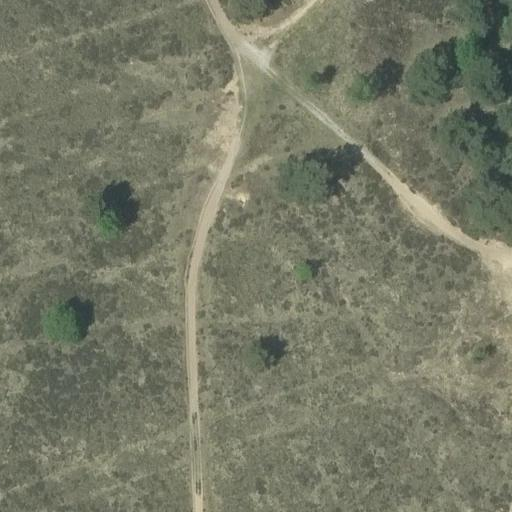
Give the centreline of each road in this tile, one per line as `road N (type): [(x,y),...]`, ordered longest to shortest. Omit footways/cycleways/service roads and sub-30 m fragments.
road 1 (track): [(196,511),(186,305),(192,256),(254,94),(249,60),(315,0)]
road 2 (track): [(243,54),(449,237),(511,251)]
